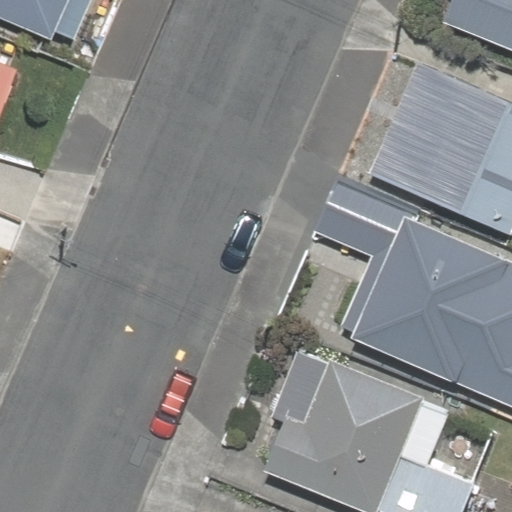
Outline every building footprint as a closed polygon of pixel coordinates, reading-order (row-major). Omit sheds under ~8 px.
[(0,0),(0,12),(59,36),(73,0),(0,0)] [(511,0),(458,0),(448,25),(511,51),(511,0)] [(0,123),(23,65),(0,56),(0,123)] [(511,98),(423,62),(376,175),(511,232),(511,98)] [(347,332),(511,403),(511,256),(415,215),(417,212),(333,177),(311,225),(368,251),(338,322),(349,327),(347,332)] [(469,511),(498,444),(494,442),(498,432),(303,351),(276,417),(288,422),(270,465),(383,511),(469,511)]
